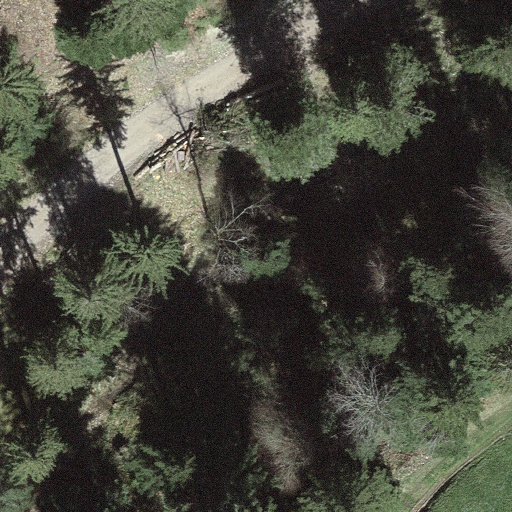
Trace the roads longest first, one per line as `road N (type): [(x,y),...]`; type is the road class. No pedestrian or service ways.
road 1 (track): [(0,257),(92,170),(352,0)]
road 2 (track): [(406,511),(511,410)]
